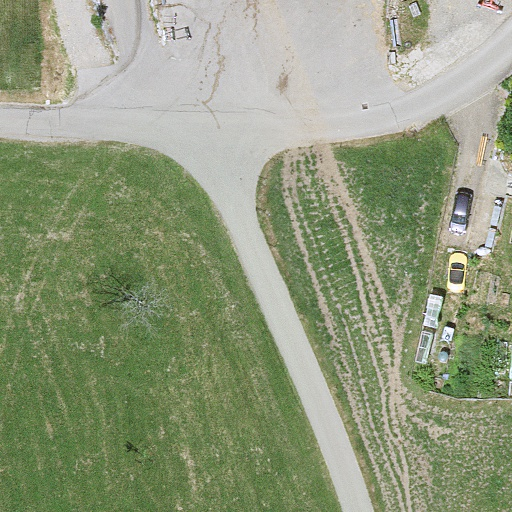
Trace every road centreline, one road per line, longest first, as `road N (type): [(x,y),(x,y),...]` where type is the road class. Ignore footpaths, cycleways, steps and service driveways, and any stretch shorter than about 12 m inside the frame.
road 1 (unclassified): [(250,141),(237,189),(364,511)]
road 2 (unclassified): [(250,141),(288,128),(355,125),(434,98),(511,48)]
road 3 (unclassified): [(0,115),(155,122),(250,141)]
